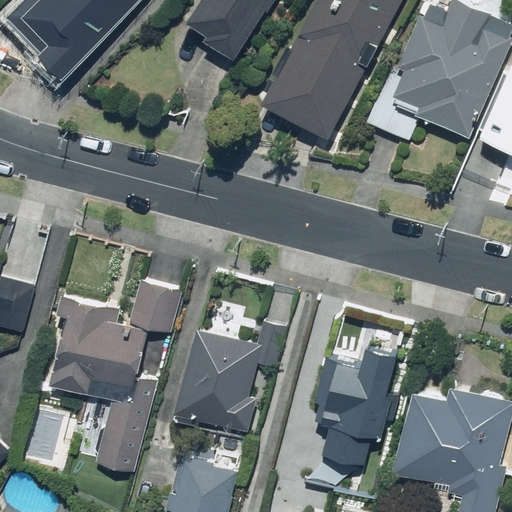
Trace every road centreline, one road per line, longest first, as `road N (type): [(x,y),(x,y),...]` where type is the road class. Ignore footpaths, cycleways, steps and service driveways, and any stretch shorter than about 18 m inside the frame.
road 1 (residential): [(511,273),(0,134)]
road 2 (unknown): [(326,223),(249,511)]
